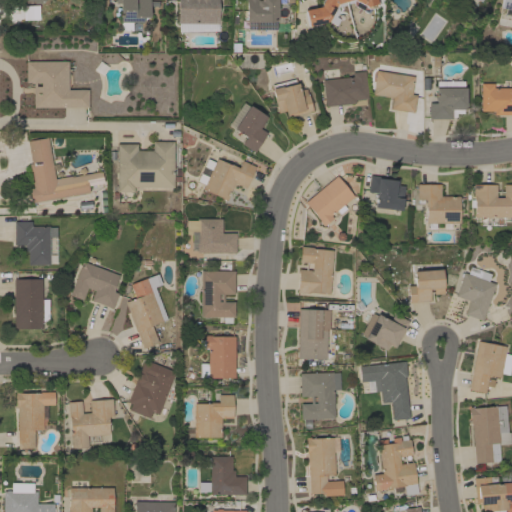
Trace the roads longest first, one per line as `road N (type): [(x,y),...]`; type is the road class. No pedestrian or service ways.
road 1 (residential): [(272,511),(263,329),(272,211)]
road 2 (residential): [(272,211),(287,177),(311,156),(345,145),(424,158),(511,149)]
road 3 (residential): [(449,511),(441,348)]
